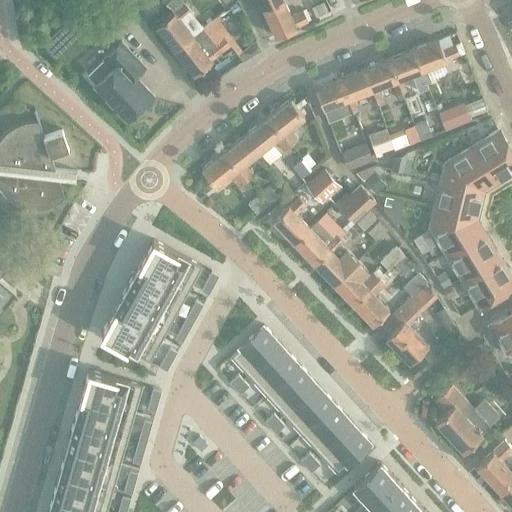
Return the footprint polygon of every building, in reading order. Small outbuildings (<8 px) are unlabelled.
[(259,0),(264,8),(281,0),(259,0)] [(276,36),(296,27),(309,22),(304,10),(291,16),(284,0),(281,0),(264,8),(276,36)] [(323,0),(312,5),(317,16),(329,11),(323,0)] [(156,26),(175,49),(193,35),(182,21),(193,12),(186,3),(174,12),(174,11),(156,26)] [(193,35),(175,49),(194,74),(212,60),(232,44),(213,19),(193,35)] [(51,34),(42,43),(55,55),(63,47),(51,34)] [(423,69),(426,68),(447,60),(447,59),(460,53),(457,44),(444,50),(440,39),(415,49),(423,69)] [(105,58),(88,74),(96,83),(94,85),(127,119),(154,95),(140,80),(135,75),(145,66),(121,41),(104,57),(105,58)] [(398,79),(402,77),(412,73),(419,91),(429,87),(427,82),(431,80),(426,68),(423,69),(415,49),(390,59),(398,79)] [(374,88),(377,87),(393,81),(398,94),(400,98),(404,97),(402,92),(407,90),(402,77),(398,79),(390,59),(366,69),(374,88)] [(349,98),(354,96),(368,91),(374,103),(382,100),(377,87),(374,88),(366,69),(341,78),(349,98)] [(341,78),(316,88),(329,121),(359,109),(354,96),(349,98),(341,78)] [(269,117),(292,145),(302,157),(307,153),(298,141),(289,129),(305,116),(291,99),(269,117)] [(465,105),(440,115),(445,126),(469,117),(465,105)] [(0,178),(0,180),(3,185),(6,191),(10,195),(12,198),(16,201),(19,203),(22,205),(26,206),(30,208),(36,209),(42,209),(48,209),(54,207),(59,205),(65,202),(70,199),(74,195),(73,194),(70,197),(65,181),(82,183),(83,172),(61,169),(56,155),(74,150),(68,130),(50,136),(41,109),(39,109),(44,121),(37,122),(30,123),(24,125),(18,128),(13,132),(8,137),(4,142),(1,148),(0,151),(0,178)] [(247,134),(261,152),(275,140),(284,151),(292,145),(269,117),(247,134)] [(416,124),(421,138),(433,134),(428,120),(416,124)] [(410,142),(421,138),(416,124),(405,129),(410,142)] [(386,127),(368,134),(376,153),(394,147),(386,127)] [(430,227),(479,306),(511,285),(511,276),(477,220),(484,190),(511,172),(511,151),(499,130),(445,162),(430,227)] [(225,151),(248,180),(254,175),(245,164),(261,152),(247,134),(225,151)] [(355,147),(360,159),(371,155),(366,143),(355,147)] [(248,180),(225,151),(203,169),(217,186),(232,174),(241,185),(248,180)] [(400,156),(398,168),(408,171),(412,151),(400,156)] [(303,158),(293,166),(302,178),(312,170),(310,168),(303,158)] [(326,169),(309,186),(324,202),(342,186),(337,181),(326,169)] [(375,171),(364,181),(375,193),(386,183),(375,171)] [(340,203),(356,220),(373,205),(377,201),(361,183),(340,203)] [(269,184),(260,191),(269,203),(278,196),(269,184)] [(258,192),(247,202),(257,213),(268,203),(258,192)] [(272,221),(293,242),(310,226),(296,212),(307,202),(300,195),(289,206),(289,205),(272,221)] [(386,196),(385,204),(392,205),(394,198),(386,196)] [(373,205),(356,220),(364,229),(381,213),(373,205)] [(310,226),(293,242),(313,263),(340,237),(334,230),(328,236),(325,234),(328,231),(317,220),(310,226)] [(379,221),(369,231),(377,239),(387,229),(379,221)] [(340,237),(313,263),(333,283),(357,260),(346,249),(339,256),(336,253),(346,243),(340,237)] [(153,238),(140,262),(189,289),(202,265),(153,238)] [(388,268),(394,263),(404,253),(396,244),(380,260),(388,268)] [(404,253),(394,263),(402,271),(412,261),(404,253)] [(357,260),(333,283),(353,303),(383,274),(377,268),(364,281),(361,278),(368,271),(357,260)] [(0,300),(4,303),(16,289),(0,275),(0,270),(3,267),(4,267),(5,266),(0,261),(0,300)] [(140,262),(127,286),(176,312),(189,289),(140,262)] [(12,270),(6,278),(13,283),(19,276),(12,270)] [(211,270),(206,280),(214,284),(219,274),(211,270)] [(445,270),(436,276),(444,288),(450,285),(452,283),(445,270)] [(412,297),(383,326),(392,335),(388,339),(410,362),(428,344),(407,324),(437,295),(426,284),(427,282),(418,273),(403,287),(412,297)] [(383,274),(353,303),(372,324),(389,308),(375,293),(389,280),(383,274)] [(206,280),(201,289),(208,293),(214,284),(206,280)] [(444,288),(449,297),(455,294),(450,285),(444,288)] [(127,286),(114,309),(163,336),(176,312),(127,286)] [(196,299),(191,308),(198,312),(203,303),(196,299)] [(444,306),(435,312),(440,320),(449,314),(444,306)] [(191,308),(185,317),(193,322),(198,312),(191,308)] [(114,309),(101,333),(150,360),(163,336),(114,309)] [(511,312),(491,325),(508,353),(511,354),(511,312)] [(185,317),(180,327),(188,331),(193,322),(185,317)] [(263,324),(230,355),(248,374),(281,344),(263,324)] [(180,327),(175,336),(182,340),(188,331),(180,327)] [(281,344),(248,374),(266,394),(299,363),(281,344)] [(170,346),(165,355),(172,360),(177,350),(170,346)] [(165,355),(159,365),(167,369),(172,360),(165,355)] [(299,363),(266,394),(284,413),(317,383),(299,363)] [(89,369),(81,395),(135,410),(142,384),(89,369)] [(238,373),(230,381),(235,387),(244,379),(238,373)] [(244,379),(235,387),(240,393),(249,385),(244,379)] [(452,382),(434,399),(446,412),(436,421),(463,451),(482,433),(480,431),(499,414),(485,397),(475,407),(452,382)] [(317,383),(284,413),(301,433),(335,403),(317,383)] [(153,387),(150,397),(158,400),(161,389),(153,387)] [(81,395),(74,420),(128,435),(135,410),(81,395)] [(150,397),(147,408),(155,410),(158,400),(150,397)] [(335,403),(301,433),(319,453),(353,422),(335,403)] [(274,412),(265,420),(270,426),(279,418),(274,412)] [(144,418),(141,429),(149,431),(152,421),(144,418)] [(279,418),(270,426),(276,432),(285,424),(279,418)] [(74,420),(67,446),(121,461),(128,435),(74,420)] [(353,422),(319,453),(337,473),(371,442),(353,422)] [(141,429),(138,439),(146,441),(149,431),(141,429)] [(138,439),(135,449),(143,452),(146,441),(138,439)] [(511,447),(504,439),(476,465),(499,490),(511,477),(511,470),(502,460),(511,450),(511,447)] [(67,446),(60,472),(113,487),(121,461),(67,446)] [(135,449),(132,460),(140,462),(143,452),(135,449)] [(309,451),(301,459),(306,465),(315,457),(309,451)] [(315,457),(306,465),(311,471),(320,463),(315,457)] [(380,461),(353,486),(369,503),(396,478),(380,461)] [(130,469),(127,480),(135,482),(138,471),(130,469)] [(60,472),(52,497),(105,511),(106,511),(113,487),(60,472)] [(511,477),(499,490),(511,503),(511,477)] [(396,478),(369,503),(376,511),(389,511),(409,493),(396,478)] [(127,480),(124,490),(132,492),(135,482),(127,480)] [(389,511),(418,511),(423,508),(409,493),(389,511)] [(122,494),(119,505),(127,507),(130,497),(122,494)] [(105,511),(52,497),(48,511),(105,511)]
